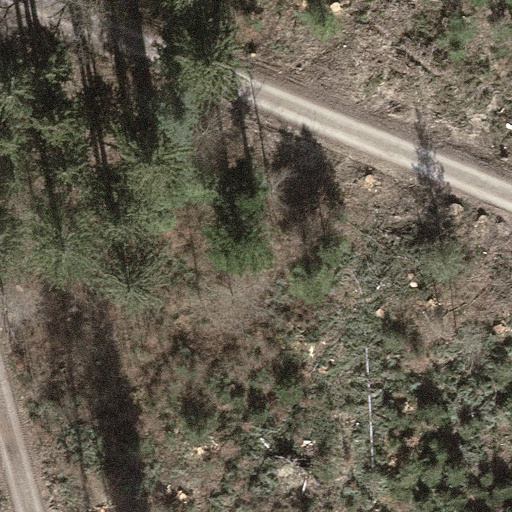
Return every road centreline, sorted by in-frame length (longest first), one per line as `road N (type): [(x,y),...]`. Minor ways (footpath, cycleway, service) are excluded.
road 1 (track): [(511,198),(32,0)]
road 2 (track): [(31,511),(0,396)]
